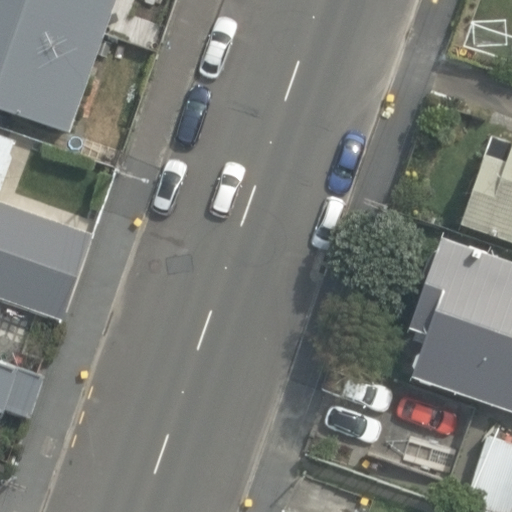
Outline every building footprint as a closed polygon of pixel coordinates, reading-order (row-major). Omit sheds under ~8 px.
[(0,0),(0,105),(72,131),(118,0),(0,0)] [(465,221),(511,237),(511,139),(496,134),(465,221)] [(0,190),(17,142),(0,136),(0,190)] [(0,288),(55,309),(75,257),(57,250),(61,238),(16,221),(11,234),(0,229),(0,288)] [(416,372),(511,406),(511,261),(444,237),(413,323),(432,330),(416,372)] [(0,400),(27,410),(41,369),(0,354),(0,400)] [(463,503),(491,511),(511,511),(511,436),(487,428),(463,503)]
